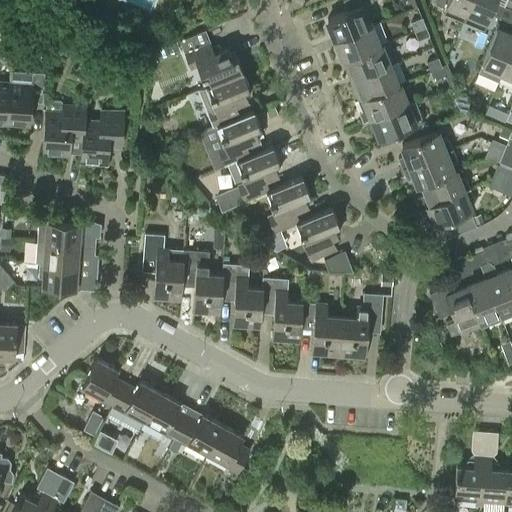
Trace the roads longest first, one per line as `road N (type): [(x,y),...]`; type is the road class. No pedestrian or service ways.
road 1 (residential): [(403,393),(258,376),(112,310)]
road 2 (residential): [(112,310),(109,208),(0,161)]
road 3 (residential): [(193,511),(46,430),(18,392)]
road 4 (residential): [(263,0),(319,157)]
road 5 (residential): [(403,393),(411,255)]
road 6 (residential): [(319,157),(411,255)]
road 7 (residential): [(18,392),(112,310)]
